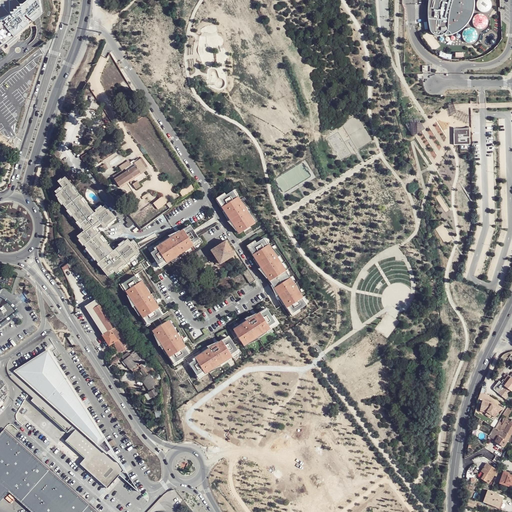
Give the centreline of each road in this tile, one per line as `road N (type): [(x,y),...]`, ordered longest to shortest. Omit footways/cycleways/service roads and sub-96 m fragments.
road 1 (secondary): [(451,511),(471,393),(511,303)]
road 2 (secondary): [(28,202),(30,172),(87,0)]
road 3 (secondary): [(67,0),(7,195)]
